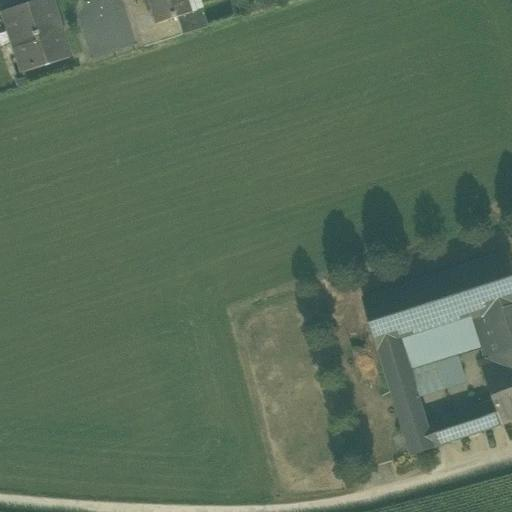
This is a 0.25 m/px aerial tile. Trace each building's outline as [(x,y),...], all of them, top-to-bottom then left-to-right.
[(14,54),(20,74),(69,58),(50,0),(44,0),(38,2),(15,9),(1,14),(6,31),(12,29),(20,52),(14,54)] [(38,2),(37,0),(11,0),(15,9),(38,2)] [(187,12),(183,0),(148,0),(155,23),(175,17),(187,13),(187,12)] [(183,0),(187,12),(200,8),(202,8),(199,0),(183,0)] [(175,17),(181,35),(206,27),(200,8),(187,12),(187,13),(175,17)] [(12,29),(6,31),(14,54),(20,52),(12,29)] [(411,457),(435,449),(429,426),(420,398),(403,342),(473,320),(511,307),(511,264),(508,252),(363,299),(411,457)] [(383,256),(350,267),(356,283),(389,272),(383,256)] [(482,348),(486,360),(511,351),(511,307),(473,320),(482,348)] [(403,342),(420,398),(467,383),(459,356),(482,348),(473,320),(403,342)] [(504,425),(511,421),(511,351),(486,360),(481,362),(486,376),(496,403),(504,425)] [(496,403),(469,412),(476,434),(504,425),(496,403)] [(469,412),(447,420),(454,442),(476,434),(469,412)] [(447,420),(429,426),(435,449),(454,442),(447,420)]
